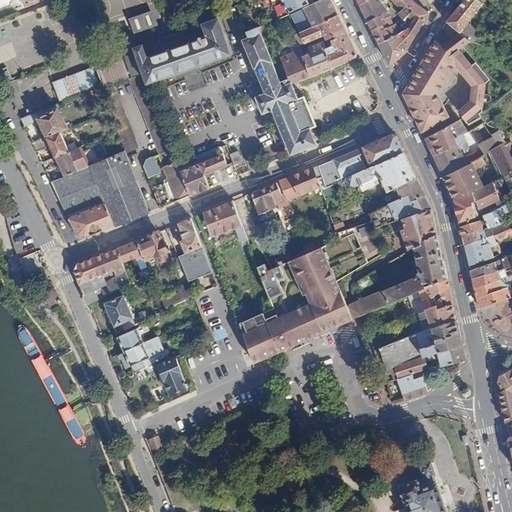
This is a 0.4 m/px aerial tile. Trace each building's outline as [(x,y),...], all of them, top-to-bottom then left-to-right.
[(311,2),(310,0),(283,0),(289,13),(311,2)] [(338,13),(331,0),(317,0),(304,6),(313,25),(338,13)] [(372,0),(362,7),(366,16),(383,5),(381,3),(384,0),(391,0),(400,9),(405,4),(400,0),(372,0)] [(400,0),(405,4),(424,19),(428,11),(421,8),(415,5),(411,0),(408,0),(400,0)] [(464,0),(447,22),(459,31),(468,38),(475,29),(467,23),(483,2),(480,0),(464,0)] [(424,19),(405,4),(400,9),(397,12),(400,15),(398,17),(402,20),(403,19),(407,25),(397,32),(394,34),(392,35),(378,40),(388,64),(405,51),(424,19)] [(383,5),(366,16),(370,24),(380,18),(380,17),(387,13),(386,10),(383,5)] [(389,16),(395,11),(391,6),(386,10),(387,13),(389,16)] [(387,20),(397,12),(395,11),(389,16),(387,13),(380,17),(380,18),(382,21),(386,18),(387,20)] [(349,36),(338,13),(313,25),(295,34),(299,45),(325,33),(326,38),(328,37),(330,40),(332,40),(334,43),(349,36)] [(193,27),(158,39),(163,52),(147,58),(142,45),(133,48),(136,57),(140,68),(142,73),(145,83),(230,52),(217,18),(203,24),(207,36),(197,40),(193,27)] [(370,24),(373,29),(380,24),(384,30),(390,26),(387,20),(386,18),(382,21),(380,18),(370,24)] [(139,37),(156,31),(151,19),(142,19),(135,25),(139,37)] [(373,29),(378,40),(392,35),(394,34),(392,31),(397,28),(396,23),(390,26),(384,30),(380,24),(373,29)] [(258,25),(247,30),(249,36),(243,39),(249,53),(249,55),(266,91),(257,95),(256,96),(263,112),(264,111),(271,108),(290,153),(316,142),(291,81),(283,85),(258,25)] [(158,39),(156,31),(139,37),(142,45),(147,58),(163,52),(158,39)] [(447,40),(439,31),(435,39),(450,55),(459,49),(470,40),(468,38),(459,31),(447,40)] [(357,51),(349,36),(334,43),(326,47),(334,64),(355,56),(356,53),(357,51)] [(303,55),(311,73),(334,64),(326,47),(323,39),(309,46),(311,52),(303,55)] [(450,55),(435,39),(417,69),(404,92),(413,112),(440,97),(438,93),(456,64),(471,85),(470,100),(471,102),(481,97),(484,100),(488,101),(489,100),(491,99),(491,97),(490,95),(489,94),(484,93),(485,82),(490,78),(476,61),(472,64),(459,49),(450,55)] [(10,51),(5,52),(3,48),(0,48),(0,60),(12,57),(10,51)] [(281,57),(291,81),(311,73),(303,55),(301,49),(281,57)] [(140,68),(136,57),(128,59),(131,70),(140,68)] [(128,76),(121,58),(96,69),(103,86),(128,76)] [(97,84),(90,66),(51,82),(59,100),(97,84)] [(7,69),(0,72),(0,75),(3,82),(12,80),(7,69)] [(173,152),(145,83),(142,73),(129,79),(160,157),(173,152)] [(137,147),(112,86),(100,91),(102,96),(108,111),(116,131),(123,150),(124,152),(137,147)] [(98,87),(89,90),(94,100),(102,96),(100,91),(98,87)] [(440,97),(413,112),(422,130),(432,124),(448,114),(440,97)] [(483,112),(484,100),(481,97),(471,102),(470,100),(458,110),(462,115),(469,124),(482,115),(481,113),(483,112)] [(56,104),(36,113),(38,117),(57,108),(56,104)] [(57,108),(38,117),(47,136),(60,131),(67,128),(57,108)] [(36,113),(22,118),(24,123),(38,117),(36,113)] [(432,124),(422,130),(423,132),(449,115),(448,114),(432,124)] [(454,122),(426,139),(444,176),(472,160),(475,167),(485,161),(481,155),(491,148),(507,176),(511,174),(511,143),(509,137),(499,144),(483,121),(476,126),(485,138),(468,150),(463,143),(467,140),(463,134),(467,132),(458,118),(453,121),(454,122)] [(47,136),(34,142),(38,150),(51,144),(56,155),(69,150),(67,145),(60,131),(47,136)] [(371,165),(405,151),(396,133),(393,133),(372,141),(373,143),(363,147),(371,165)] [(67,145),(69,150),(77,146),(75,141),(67,145)] [(69,150),(56,155),(66,174),(91,163),(82,144),(77,146),(69,150)] [(369,167),(371,165),(363,147),(318,165),(323,176),(320,178),(322,184),(323,188),(347,177),(369,167)] [(213,149),(197,155),(199,162),(204,173),(226,164),(222,153),(216,156),(213,149)] [(107,201),(71,216),(69,216),(77,235),(84,237),(149,211),(124,152),(123,150),(91,163),(107,201)] [(239,150),(230,154),(234,165),(243,161),(239,150)] [(417,177),(405,151),(371,165),(369,167),(372,172),(378,169),(388,191),(397,186),(417,177)] [(178,163),(173,152),(160,157),(159,157),(171,186),(165,189),(162,183),(152,187),(160,206),(190,194),(181,170),(178,163)] [(197,155),(178,163),(181,170),(199,162),(197,155)] [(158,172),(153,160),(148,162),(145,169),(148,176),(158,172)] [(472,160),(444,176),(454,198),(483,186),(475,167),(472,160)] [(199,162),(181,170),(190,194),(209,186),(204,173),(199,162)] [(66,174),(52,179),(71,216),(107,201),(91,163),(66,174)] [(323,176),(318,165),(281,180),(286,191),(283,193),(274,197),(277,205),(278,207),(287,203),(285,198),(288,196),(289,198),(322,184),(320,178),(323,176)] [(372,172),(369,167),(347,177),(351,187),(372,178),(374,176),(372,172)] [(425,194),(417,177),(397,186),(401,197),(389,204),(392,211),(425,194)] [(283,193),(278,181),(252,192),(260,212),(277,205),(274,197),(283,193)] [(483,186),(454,198),(460,222),(477,215),(471,201),(474,199),(480,208),(498,198),(500,197),(493,182),(483,186)] [(430,207),(425,194),(392,211),(389,204),(368,215),(371,221),(376,230),(397,219),(399,223),(430,207)] [(236,198),(203,211),(214,237),(235,227),(240,242),(249,238),(238,210),(241,209),(236,198)] [(483,214),(489,223),(507,220),(504,213),(510,210),(506,203),(502,205),(493,210),(483,214)] [(436,234),(430,207),(399,223),(407,251),(413,247),(436,234)] [(35,247),(20,209),(6,215),(19,254),(35,247)] [(185,253),(201,247),(190,217),(178,222),(184,238),(180,240),(185,253)] [(481,218),(461,227),(463,235),(478,230),(485,227),(484,225),(481,218)] [(511,218),(507,220),(489,223),(496,240),(498,239),(511,234),(511,218)] [(489,223),(484,225),(485,227),(491,246),(496,244),(499,253),(502,251),(498,239),(496,240),(489,223)] [(367,225),(358,229),(362,238),(371,234),(367,225)] [(481,238),(466,244),(470,265),(494,255),(491,246),(485,227),(478,230),(481,238)] [(478,230),(463,235),(466,244),(481,238),(478,230)] [(154,232),(136,239),(143,256),(144,258),(152,255),(162,250),(154,232)] [(447,278),(436,234),(413,247),(418,270),(416,275),(384,290),(389,303),(403,297),(417,291),(447,278)] [(136,239),(116,247),(122,261),(135,256),(136,259),(143,256),(136,239)] [(292,243),(291,239),(281,244),(283,248),(292,243)] [(173,245),(179,256),(185,253),(179,242),(173,245)] [(298,257),(292,243),(283,248),(289,261),(295,258),(298,257)] [(306,253),(315,249),(312,244),(303,248),(306,253)] [(341,293),(321,246),(315,249),(306,253),(298,257),(295,258),(309,291),(311,290),(316,302),(282,316),(281,314),(280,314),(282,320),(325,303),(341,293)] [(75,269),(90,303),(105,296),(95,276),(110,269),(118,290),(132,284),(122,261),(116,247),(77,264),(75,269)] [(185,253),(178,257),(189,282),(212,271),(201,247),(185,253)] [(162,250),(152,255),(157,265),(166,261),(162,250)] [(511,265),(511,254),(504,256),(471,269),(474,279),(499,270),(511,266),(511,265)] [(38,257),(23,262),(28,277),(43,272),(38,257)] [(275,274),(273,270),(264,274),(275,302),(290,296),(285,285),(291,282),(286,270),(275,274)] [(499,270),(474,279),(476,288),(501,278),(500,275),(499,270)] [(379,278),(375,271),(357,283),(361,289),(379,278)] [(449,287),(447,278),(417,291),(418,296),(419,300),(406,306),(409,316),(414,314),(418,312),(436,308),(432,294),(449,287)] [(501,278),(476,288),(477,292),(482,307),(511,296),(511,287),(510,288),(509,285),(508,285),(507,282),(501,278)] [(163,302),(166,309),(194,296),(189,283),(178,289),(180,294),(163,302)] [(452,303),(449,287),(432,294),(436,308),(452,303)] [(51,288),(44,299),(52,305),(59,293),(51,288)] [(389,303),(384,290),(348,307),(353,319),(357,318),(363,315),(389,303)] [(418,296),(417,291),(403,297),(405,302),(418,296)] [(125,293),(106,302),(116,325),(135,317),(125,293)] [(282,320),(293,346),(294,346),(302,342),(311,338),(353,319),(348,307),(341,293),(325,303),(282,320)] [(482,307),(496,321),(508,316),(511,313),(511,297),(511,296),(482,307)] [(452,303),(436,308),(418,312),(420,318),(424,317),(425,322),(409,328),(411,335),(456,319),(452,303)] [(267,312),(241,323),(257,363),(293,346),(282,320),(280,314),(270,319),(267,312)] [(505,331),(508,328),(511,323),(511,313),(508,316),(496,321),(505,331)] [(386,368),(461,342),(456,319),(411,335),(379,348),(386,368)] [(118,335),(125,350),(143,343),(137,328),(118,335)] [(125,350),(112,356),(114,362),(122,359),(126,368),(131,365),(134,371),(165,358),(157,337),(143,343),(125,350)] [(396,379),(421,371),(427,369),(424,360),(438,355),(440,362),(434,364),(435,367),(465,357),(461,342),(386,368),(383,369),(385,373),(391,371),(392,377),(393,380),(396,379)] [(177,360),(160,368),(174,396),(190,388),(177,360)] [(511,380),(511,366),(500,373),(498,379),(501,386),(511,380)] [(427,393),(426,387),(421,371),(396,379),(403,400),(427,393)] [(498,388),(498,390),(511,382),(511,380),(501,386),(498,388)] [(511,382),(498,390),(505,420),(511,415),(511,382)] [(471,398),(472,396),(472,395),(472,393),(471,392),(470,391),(468,390),(467,390),(465,391),(464,392),(463,393),(463,395),(463,396),(464,398),(465,399),(467,399),(468,399),(470,399),(471,398)] [(158,435),(148,439),(154,452),(164,448),(158,435)] [(430,463),(417,468),(421,480),(409,485),(400,488),(406,506),(408,506),(409,511),(445,511),(435,483),(434,483),(432,476),(434,475),(430,463)]
